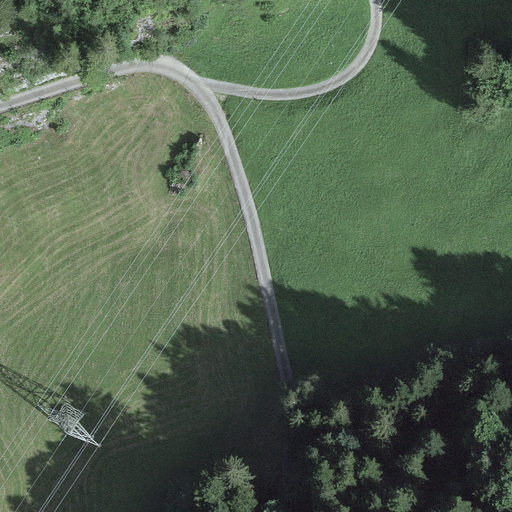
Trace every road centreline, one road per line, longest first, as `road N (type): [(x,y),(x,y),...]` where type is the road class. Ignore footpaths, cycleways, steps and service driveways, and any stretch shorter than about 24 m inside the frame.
road 1 (track): [(280,511),(292,424),(284,362),(232,150),(198,84),(156,64),(0,103)]
road 2 (track): [(198,84),(279,95),(329,87),(373,42),(373,0)]
